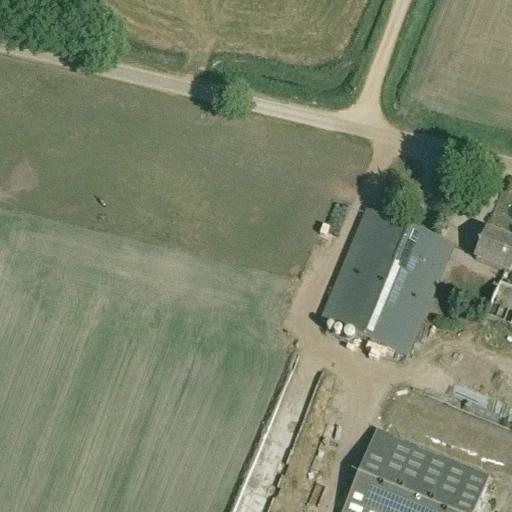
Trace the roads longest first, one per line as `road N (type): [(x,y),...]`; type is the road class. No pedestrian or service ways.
road 1 (unclassified): [(511,165),(0,46)]
road 2 (track): [(358,129),(409,0)]
